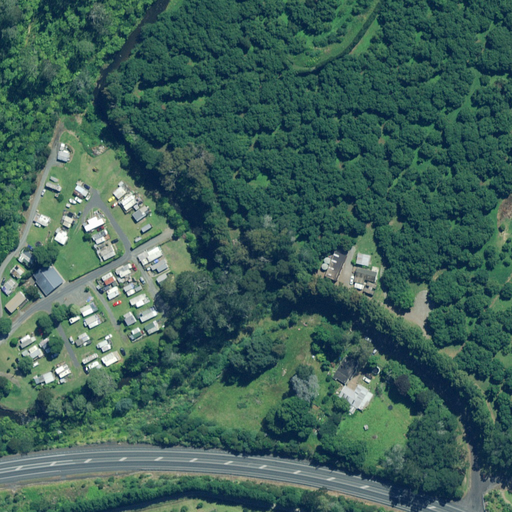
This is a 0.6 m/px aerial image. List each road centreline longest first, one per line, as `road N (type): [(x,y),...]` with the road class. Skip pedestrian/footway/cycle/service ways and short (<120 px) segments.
road 1 (trunk): [(449,511),(310,468),(235,456),(94,455),(0,467)]
road 2 (residential): [(460,511),(469,459),(457,401),(353,317)]
